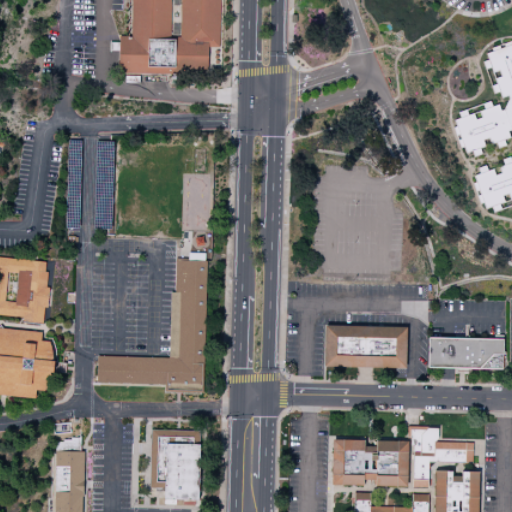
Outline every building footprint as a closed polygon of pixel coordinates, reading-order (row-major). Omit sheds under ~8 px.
[(219,0),(130,0),(131,37),(118,37),(118,73),(207,74),(207,47),(219,47),(219,0)] [(511,46),(493,39),(482,68),(509,100),(453,118),(463,151),(478,157),(484,140),(501,147),(510,124),(511,131),(511,164),(473,177),(484,210),(511,201),(511,46)] [(48,262),(0,258),(0,315),(23,318),(23,322),(43,323),(48,262)] [(205,261),(175,260),(174,292),(169,292),(168,358),(96,357),(95,383),(164,385),(164,392),(202,392),(205,261)] [(405,369),(406,328),(323,326),(323,367),(405,369)] [(0,396),(35,398),(35,391),(45,392),(46,372),(51,373),(52,342),(40,342),(40,331),(0,329),(0,396)] [(427,368),(501,370),(502,340),(427,338),(427,368)] [(472,443),(436,442),(437,428),(405,427),(405,439),(411,439),(411,488),(427,488),(427,463),(471,464),(472,443)] [(197,501),(199,445),(192,445),(192,438),(150,437),(149,489),(164,490),(163,505),(175,505),(175,500),(197,501)] [(330,485),(363,486),(363,480),(374,481),(374,487),(407,487),(408,442),(331,440),(330,485)] [(81,511),(83,452),(54,452),(53,511),(81,511)] [(476,511),(478,474),(451,473),(451,472),(433,471),(432,511),(476,511)]
